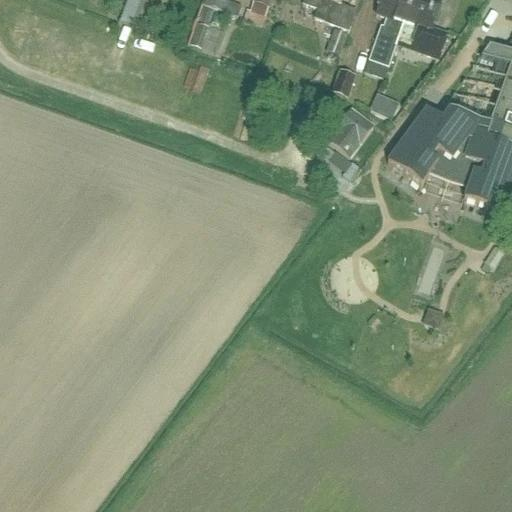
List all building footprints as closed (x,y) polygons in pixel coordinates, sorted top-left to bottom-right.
[(123,0),(116,25),(129,28),(137,0),(123,0)] [(227,0),(206,0),(203,11),(221,18),(227,0)] [(264,21),(271,0),(254,0),(249,16),(264,21)] [(340,10),(342,0),(304,0),(301,10),(317,15),(321,4),(330,7),(322,27),(348,36),(355,15),(340,10)] [(387,73),(412,0),(382,0),(375,20),(386,23),(383,33),(380,32),(368,66),(387,73)] [(422,0),(412,0),(387,73),(397,46),(423,55),(422,59),(437,65),(446,40),(431,35),(441,6),(422,0)] [(197,26),(207,29),(211,16),(202,13),(197,26)] [(196,29),(188,50),(200,54),(208,33),(196,29)] [(338,61),(346,39),(333,35),(325,56),(338,61)] [(511,48),(504,57),(488,51),(481,62),(480,63),(496,69),(491,83),(504,87),(488,132),(448,118),(441,127),(425,116),(386,169),(420,194),(431,178),(469,191),(462,208),(501,222),(511,191),(511,48)] [(347,104),(355,81),(338,75),(330,98),(347,104)] [(376,100),(370,115),(391,124),(397,109),(376,100)] [(348,165),(372,133),(350,116),(334,137),(330,135),(322,145),(348,165)]
